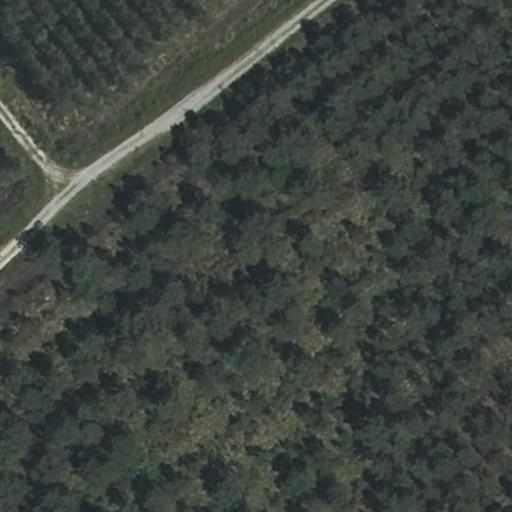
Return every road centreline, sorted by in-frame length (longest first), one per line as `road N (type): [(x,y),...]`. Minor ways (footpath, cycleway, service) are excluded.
road 1 (track): [(0,244),(310,0)]
road 2 (track): [(0,81),(78,182)]
